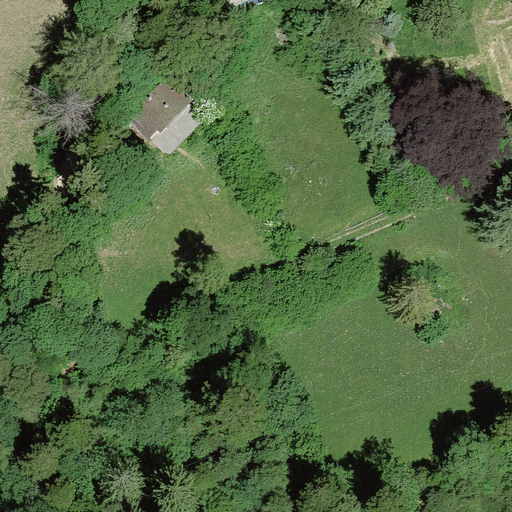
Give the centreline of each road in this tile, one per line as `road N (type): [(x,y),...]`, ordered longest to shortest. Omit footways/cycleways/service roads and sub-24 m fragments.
road 1 (track): [(26,367),(89,362),(511,161)]
road 2 (track): [(146,0),(63,173),(26,367)]
